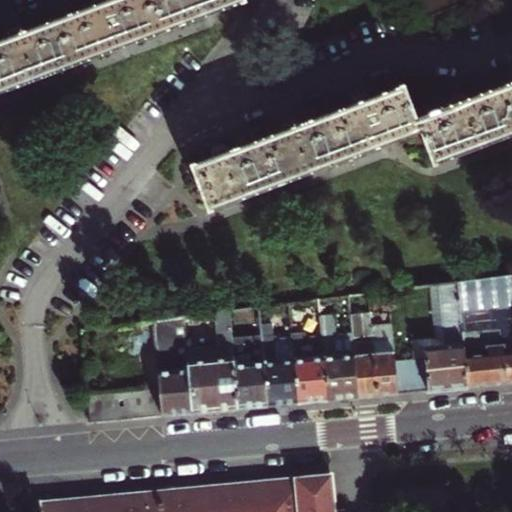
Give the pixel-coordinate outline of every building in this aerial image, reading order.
[(0,91),(240,0),(242,0),(243,0),(94,0),(95,2),(25,28),(23,24),(17,27),(10,30),(11,34),(0,38),(0,91)] [(413,0),(424,16),(426,15),(439,10),(442,9),(452,5),(459,2),(465,0),(413,0)] [(511,78),(500,84),(511,117),(511,78)] [(415,115),(418,114),(405,80),(400,82),(400,83),(369,95),(367,91),(360,93),(353,96),(355,100),(299,121),(297,117),(291,119),(283,122),(285,126),(229,147),(227,143),(220,145),(213,148),(215,152),(191,161),(191,160),(186,162),(204,211),(213,207),(420,129),(415,115)] [(452,101),(418,114),(415,115),(420,129),(432,164),(437,162),(437,160),(511,132),(511,117),(500,84),(467,96),(465,92),(458,94),(451,97),(452,101)] [(471,281),(453,283),(464,386),(511,381),(511,287),(511,276),(471,281)] [(447,387),(464,386),(453,283),(436,286),(441,344),(421,346),(422,356),(391,360),(394,393),(447,387)] [(244,352),(228,354),(234,407),(250,406),(264,404),(257,326),(256,309),(240,310),(244,352)] [(211,342),(182,346),(190,411),(213,409),(234,407),(228,354),(224,312),(208,314),(211,342)] [(353,396),(347,337),(347,334),(332,335),(330,316),(316,318),(318,335),(324,399),(340,397),(353,396)] [(164,413),(190,411),(182,346),(180,318),(166,319),(170,354),(154,355),(157,389),(115,393),(117,418),(164,413)] [(287,322),(289,339),(295,402),(311,400),(324,399),(318,335),(303,337),(303,332),(300,332),(298,320),(287,322)] [(150,321),(138,322),(139,331),(151,330),(150,321)] [(387,323),(368,325),(374,394),(383,393),(394,393),(391,360),(387,323)] [(268,325),(257,326),(264,404),(278,403),(295,402),(289,339),(274,340),(274,336),(269,336),(268,325)] [(363,335),(347,337),(353,396),(363,395),(374,394),(368,325),(362,326),(363,335)] [(96,420),(103,419),(117,418),(115,393),(101,394),(86,396),(88,421),(96,420)] [(331,476),(297,479),(299,511),(334,511),(332,490),(331,476)] [(299,511),(297,479),(155,492),(39,503),(39,504),(40,511),(299,511)]
